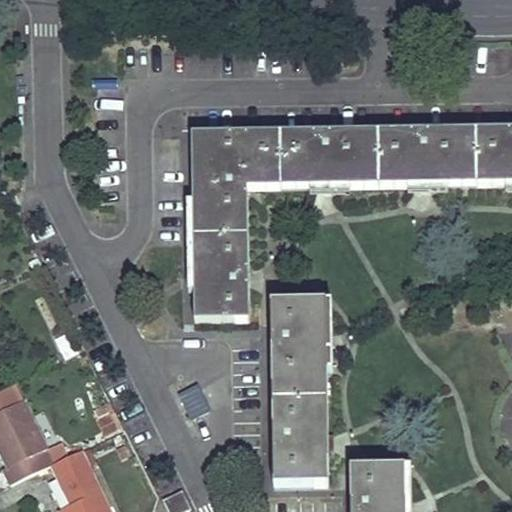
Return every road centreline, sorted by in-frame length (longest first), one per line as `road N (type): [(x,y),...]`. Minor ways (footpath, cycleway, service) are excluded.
road 1 (residential): [(45,0),(52,181),(214,511)]
road 2 (residential): [(286,0),(511,15)]
